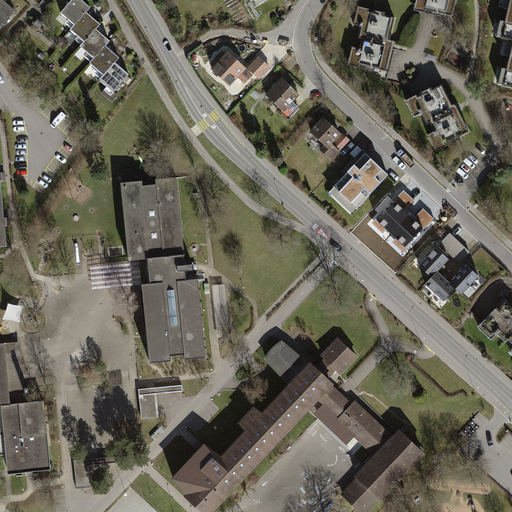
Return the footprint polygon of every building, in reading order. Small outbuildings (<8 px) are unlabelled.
[(0,0),(0,26),(16,9),(5,0),(0,0)] [(94,11),(81,0),(79,0),(65,17),(79,29),(94,11)] [(163,11),(179,35),(196,24),(180,0),(163,11)] [(414,0),(414,19),(448,21),(448,0),(414,0)] [(511,0),(503,0),(498,25),(511,28),(511,0)] [(381,78),(386,58),(378,56),(382,42),(388,14),(353,6),(347,34),(364,38),(361,52),(348,50),(344,69),(381,78)] [(105,28),(91,15),(75,33),(89,45),(105,28)] [(114,45),(100,33),(85,51),(98,63),(114,45)] [(511,40),(509,40),(501,74),(511,76),(511,40)] [(124,62),(110,50),(94,68),(108,80),(124,62)] [(227,54),(208,74),(224,89),(244,69),(227,54)] [(134,80),(120,67),(105,85),(119,97),(134,80)] [(279,77),(262,98),(283,115),(300,95),(279,77)] [(441,86),(412,96),(420,117),(432,113),(435,123),(429,125),(437,147),(463,138),(454,114),(447,117),(445,111),(449,109),(441,86)] [(321,117),(308,132),(335,155),(348,140),(321,117)] [(366,154),(330,192),(352,212),(388,174),(366,154)] [(142,181),(121,183),(129,261),(148,259),(150,282),(142,283),(150,362),(170,360),(170,355),(183,354),(184,359),(206,357),(199,277),(186,278),(186,269),(197,268),(196,262),(185,263),(177,178),(155,180),(156,184),(142,185),(142,181)] [(424,211),(405,193),(390,210),(409,227),(424,211)] [(459,262),(470,251),(450,232),(439,243),(459,262)] [(449,257),(437,245),(419,263),(432,275),(437,269),(449,257)] [(466,263),(449,280),(456,287),(462,292),(479,275),(466,263)] [(449,280),(437,269),(432,275),(425,281),(444,299),(456,287),(449,280)] [(511,306),(501,296),(473,326),(489,341),(496,332),(508,342),(511,337),(511,306)] [(7,322),(22,323),(23,308),(8,308),(7,322)] [(212,468),(186,496),(203,511),(215,511),(316,404),(327,415),(373,457),(341,492),(362,511),(373,511),(430,451),(406,429),(398,437),(348,391),(338,382),(360,358),(339,338),(314,365),(284,338),(265,359),(290,383),(263,412),(257,406),(205,462),(212,468)] [(6,470),(47,466),(41,403),(5,406),(0,349),(0,409),(1,410),(6,470)] [(182,385),(138,390),(141,419),(159,418),(157,394),(182,391),(182,385)] [(112,468),(111,461),(82,463),(84,487),(95,487),(94,469),(112,468)]
